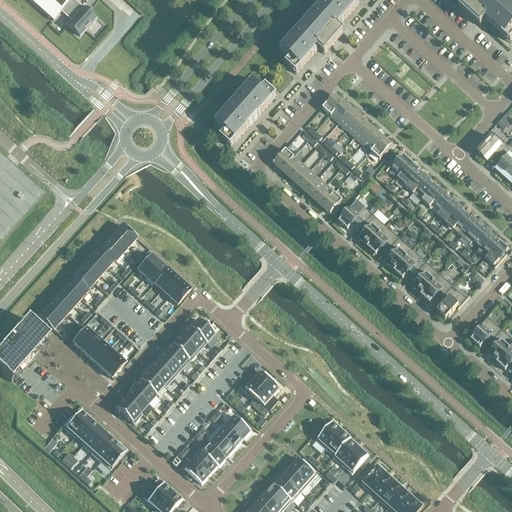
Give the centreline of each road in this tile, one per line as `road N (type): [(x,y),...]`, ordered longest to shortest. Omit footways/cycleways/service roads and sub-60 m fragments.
road 1 (residential): [(447,342),(255,170),(351,63)]
road 2 (residential): [(225,320),(196,294),(97,410),(204,506)]
road 3 (tertiary): [(489,453),(278,264)]
road 4 (residential): [(204,506),(307,392),(225,320)]
road 5 (tertiary): [(0,309),(138,155)]
road 6 (tertiary): [(159,130),(275,0)]
road 7 (unclassified): [(131,123),(0,13)]
road 8 (tertiary): [(278,264),(157,149)]
road 9 (tertiary): [(253,0),(149,120)]
road 10 (residential): [(391,16),(496,112)]
road 11 (residential): [(351,63),(456,156)]
road 12 (residential): [(417,0),(511,83)]
